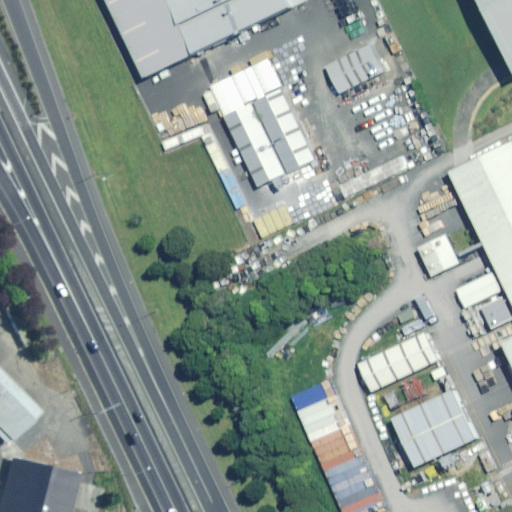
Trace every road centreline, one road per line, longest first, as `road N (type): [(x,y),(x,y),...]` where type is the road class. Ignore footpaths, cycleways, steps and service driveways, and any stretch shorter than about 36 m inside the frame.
road 1 (trunk): [(12,0),(128,305),(219,511)]
road 2 (motorway): [(0,74),(216,511)]
road 3 (motorway): [(107,368),(0,128)]
road 4 (trunk): [(107,368),(0,172)]
road 5 (trunk): [(176,511),(107,368)]
